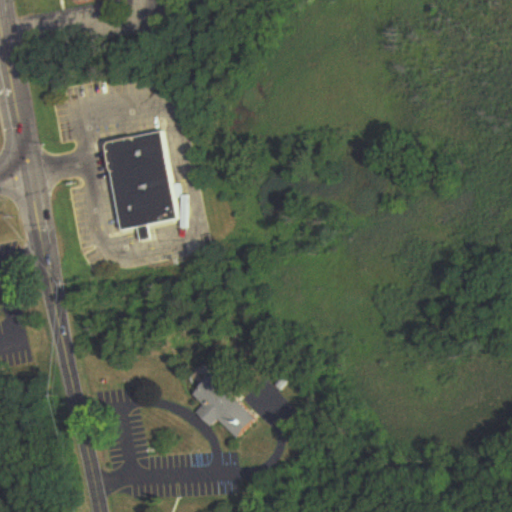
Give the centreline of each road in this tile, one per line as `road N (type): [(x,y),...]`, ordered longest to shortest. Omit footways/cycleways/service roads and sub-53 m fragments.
road 1 (secondary): [(98,511),(27,169)]
road 2 (secondary): [(27,169),(0,33)]
